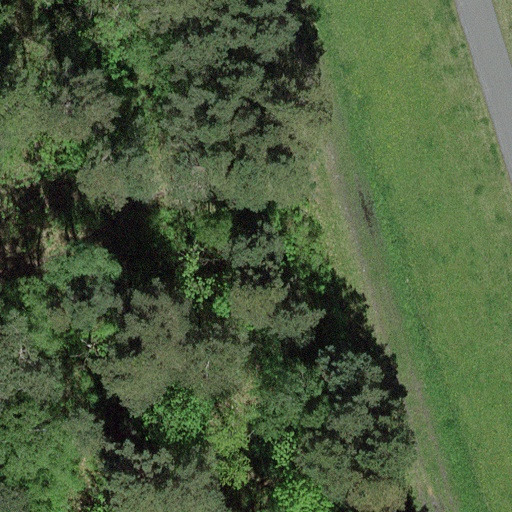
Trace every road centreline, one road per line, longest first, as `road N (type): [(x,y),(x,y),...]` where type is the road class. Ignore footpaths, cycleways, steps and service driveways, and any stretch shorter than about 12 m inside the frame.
road 1 (track): [(294,0),(448,511)]
road 2 (track): [(473,0),(511,124)]
